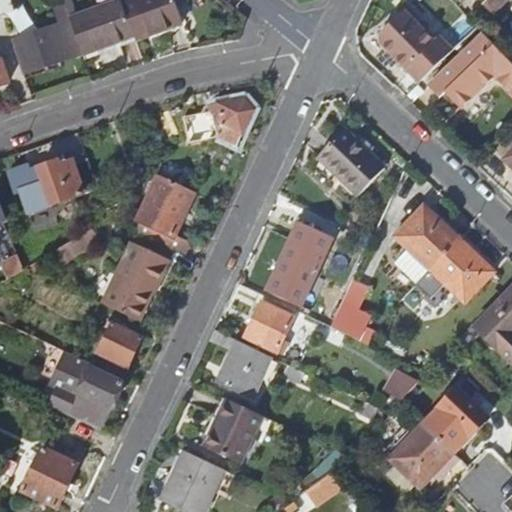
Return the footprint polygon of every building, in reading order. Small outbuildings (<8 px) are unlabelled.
[(71,18),(83,53),(136,36),(124,3),(123,0),(71,18)] [(131,0),(124,3),(136,36),(137,40),(186,22),(177,0),(131,0)] [(382,42),(408,70),(420,83),(428,76),(468,38),(454,23),(439,38),(436,41),(427,32),(405,10),(380,35),(382,42)] [(21,39),(32,69),(62,59),(51,29),(21,39)] [(427,32),(436,41),(439,38),(430,30),(427,32)] [(486,35),(428,90),(438,101),(445,95),(459,109),(494,77),(511,95),(511,62),(510,60),(486,35)] [(136,36),(83,53),(85,60),(138,42),(137,40),(136,36)] [(254,110),(247,99),(212,108),(212,109),(192,114),(198,140),(221,135),(238,143),(254,110)] [(319,156),(359,195),(386,169),(346,129),(319,156)] [(20,192),(29,215),(100,189),(90,161),(75,166),(73,161),(61,166),(59,159),(38,167),(38,169),(29,173),(27,168),(8,175),(15,194),(20,192)] [(159,178),(140,222),(152,228),(149,236),(187,254),(193,242),(178,235),(195,193),(159,178)] [(412,252),(399,265),(418,283),(430,269),(466,303),(495,271),(460,239),(425,205),(395,236),(412,252)] [(304,213),(269,293),(302,307),(337,227),(304,213)] [(103,242),(95,228),(71,243),(79,256),(103,242)] [(130,243),(102,304),(139,322),(152,296),(150,294),(158,279),(160,280),(169,261),(130,243)] [(4,264),(11,279),(25,271),(19,257),(4,264)] [(511,285),(476,324),(511,358),(511,285)] [(264,303),(247,339),(278,353),(294,317),(264,303)] [(332,329),(361,342),(372,318),(343,304),(332,329)] [(113,323),(99,354),(129,367),(143,337),(113,323)] [(233,352),(219,382),(254,399),(273,358),(216,331),(211,342),(233,352)] [(125,383),(94,369),(95,365),(94,364),(68,352),(53,386),(59,388),(50,408),(71,417),(103,431),(125,383)] [(289,365),(284,376),(300,384),(305,373),(289,365)] [(424,425),(389,460),(419,489),(452,455),(488,420),(458,390),(424,425)] [(227,400),(204,448),(241,465),(263,416),(227,400)] [(365,401),(360,413),(374,420),(378,407),(365,401)] [(11,481),(23,486),(40,448),(28,442),(11,481)] [(43,448),(23,491),(60,508),(80,465),(43,448)] [(186,455),(162,505),(176,511),(206,511),(225,472),(186,455)]
